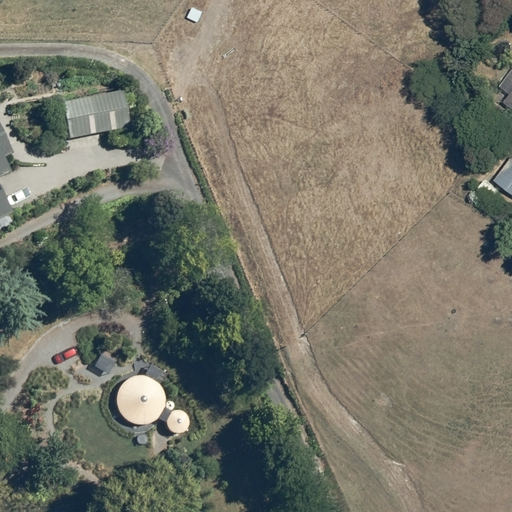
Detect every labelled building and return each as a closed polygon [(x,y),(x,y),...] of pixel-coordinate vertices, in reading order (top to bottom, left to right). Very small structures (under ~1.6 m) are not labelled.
[(511,92),(501,107),(511,115),(511,92)] [(126,132),(122,94),(66,100),(70,138),(126,132)] [(24,154),(6,107),(0,110),(0,223),(12,219),(0,189),(0,181),(15,176),(9,160),(24,154)] [(511,153),(495,181),(511,191),(511,153)] [(114,392),(113,397),(112,401),(113,405),(114,409),(115,413),(118,417),(121,420),(124,423),(128,425),(132,426),(137,426),(141,426),(145,425),(149,423),(153,421),(156,418),(158,415),(160,411),(162,407),(162,402),(162,398),(161,394),(159,390),(157,386),(154,383),(150,380),(146,379),(142,377),(138,377),(134,377),(129,378),(125,380),(122,382),(119,385),(116,389),(114,392)]
